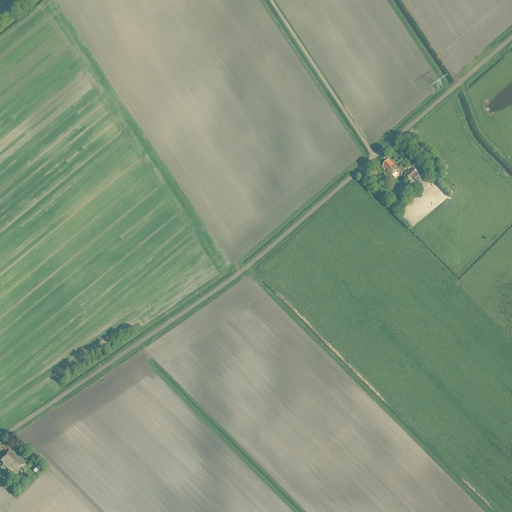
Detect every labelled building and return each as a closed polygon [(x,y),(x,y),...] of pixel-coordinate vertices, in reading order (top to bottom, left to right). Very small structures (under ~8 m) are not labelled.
[(398,175),(396,173),(398,171),(389,160),(383,165),(384,166),(382,168),(384,171),(386,169),(388,171),(387,172),(391,177),(392,176),(394,179),(398,175)] [(418,161),(414,164),(418,169),(422,165),(418,161)] [(413,169),(405,175),(409,180),(413,178),(415,180),(419,176),(417,174),(413,169)] [(420,177),(415,180),(420,186),(424,182),(420,177)] [(26,465),(10,451),(1,461),(4,464),(16,475),(26,465)] [(39,464),(33,470),(37,473),(42,468),(39,464)]
